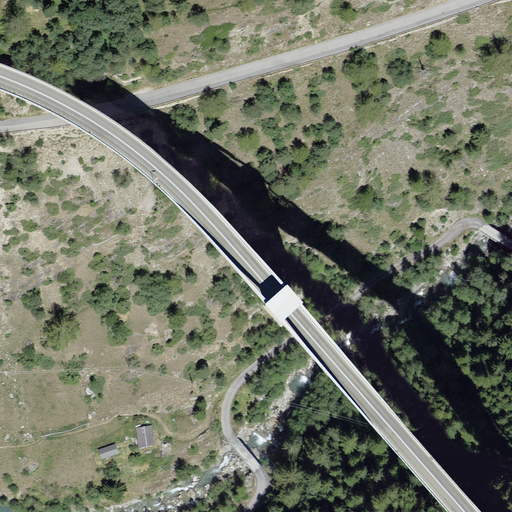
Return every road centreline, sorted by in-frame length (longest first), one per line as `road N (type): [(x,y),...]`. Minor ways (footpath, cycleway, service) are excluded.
road 1 (primary): [(0,76),(86,117),(173,184),(464,511)]
road 2 (unclassified): [(0,124),(101,112),(472,0)]
road 3 (unclassified): [(229,400),(267,359),(460,225),(475,224),(511,245)]
road 4 (track): [(229,400),(231,438),(263,476),(244,511)]
